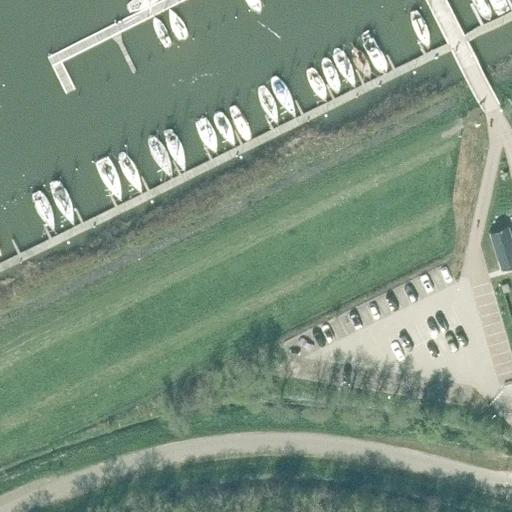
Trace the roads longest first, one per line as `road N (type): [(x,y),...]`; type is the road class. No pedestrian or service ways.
road 1 (tertiary): [(511,482),(366,447),(256,436),(140,455),(0,511)]
road 2 (unclassified): [(511,397),(478,279),(480,213),(494,164),(491,121),(437,0)]
